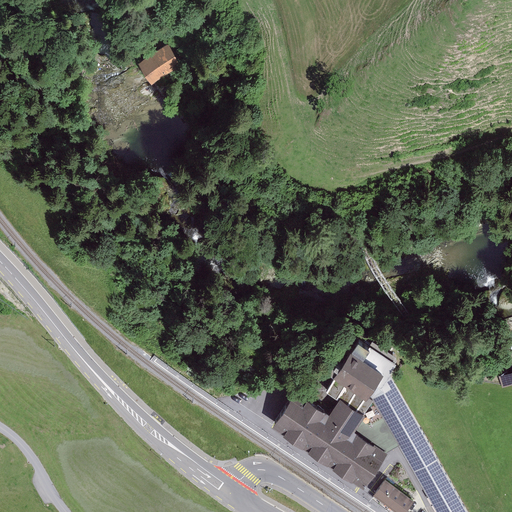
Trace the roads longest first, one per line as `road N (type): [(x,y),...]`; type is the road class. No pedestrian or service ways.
road 1 (secondary): [(0,261),(123,404),(230,493)]
road 2 (tertiary): [(333,511),(269,471),(247,473),(230,493)]
